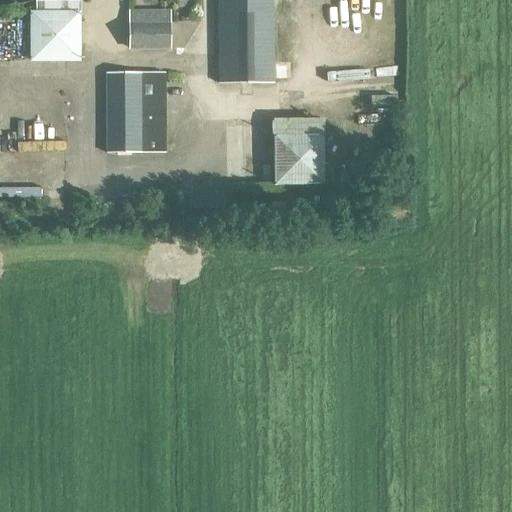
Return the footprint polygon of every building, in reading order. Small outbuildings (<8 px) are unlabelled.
[(218,0),(220,84),(272,84),(271,0),(218,0)] [(129,11),(129,51),(171,51),(171,10),(129,11)] [(29,12),(30,63),(81,63),(80,12),(29,12)] [(106,155),(165,155),(165,73),(106,73),(106,155)] [(274,185),(322,185),(322,136),(274,137),(274,185)]
